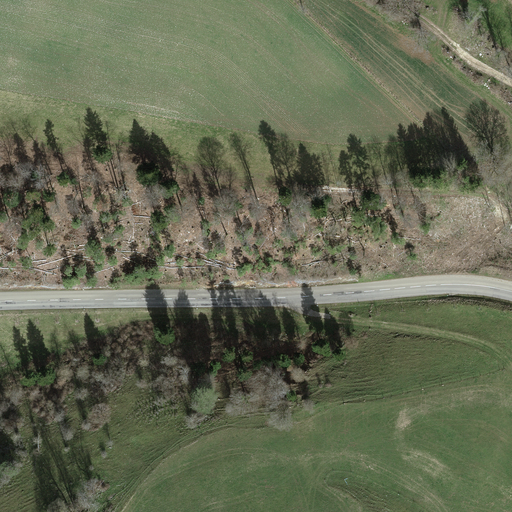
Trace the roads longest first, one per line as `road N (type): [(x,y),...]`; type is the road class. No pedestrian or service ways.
road 1 (secondary): [(0,301),(277,297),(438,284),(511,291)]
road 2 (track): [(277,297),(331,318),(469,339),(511,369)]
road 3 (track): [(401,0),(511,80)]
